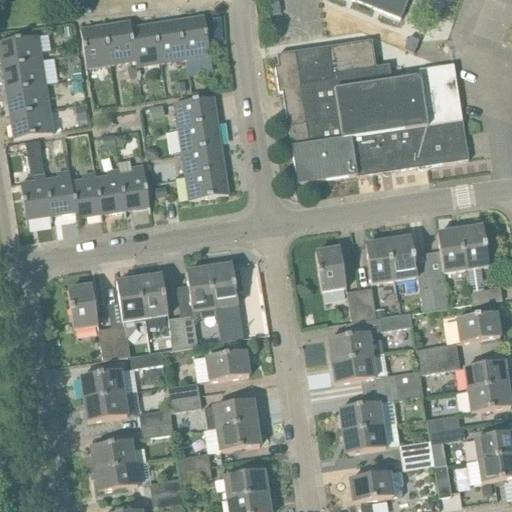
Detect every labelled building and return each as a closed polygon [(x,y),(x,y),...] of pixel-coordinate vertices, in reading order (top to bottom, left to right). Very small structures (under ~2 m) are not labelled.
[(347,0),(400,19),(399,22),(400,22),(409,0),(347,0)] [(179,23),(185,62),(210,59),(204,19),(179,23)] [(155,27),(161,66),(185,62),(179,23),(155,27)] [(136,64),(130,31),(129,25),(105,28),(111,68),(136,64)] [(130,31),(136,64),(137,69),(161,66),(155,27),(130,31)] [(111,68),(105,28),(80,32),(86,72),(111,68)] [(72,38),(71,30),(64,30),(65,39),(72,38)] [(0,44),(0,58),(2,69),(41,63),(38,39),(0,44)] [(404,52),(413,56),(419,43),(409,39),(404,52)] [(388,68),(375,70),(371,44),(276,58),(278,69),(275,70),(279,96),(283,95),(290,146),(297,188),(356,179),(356,180),(382,176),(382,173),(389,172),(390,175),(417,171),(418,171),(417,167),(425,166),(426,170),(467,164),(453,74),(420,79),(390,84),(388,68)] [(41,63),(2,69),(5,94),(45,87),(41,63)] [(5,94),(9,118),(49,112),(45,87),(5,94)] [(177,131),(217,125),(213,101),(173,107),(177,131)] [(49,112),(9,118),(13,142),(53,136),(49,112)] [(181,156),(221,149),(217,125),(177,131),(181,156)] [(185,180),(224,174),(221,149),(181,156),(185,180)] [(149,217),(150,217),(143,169),(130,170),(131,177),(118,178),(124,214),(125,220),(125,214),(148,211),(149,217)] [(124,214),(118,178),(117,172),(105,174),(106,180),(94,182),(100,218),(101,224),(100,218),(124,214)] [(50,219),(74,216),(70,186),(69,186),(67,174),(55,176),(56,181),(44,183),(50,220),(50,226),(51,226),(50,219)] [(228,198),(224,174),(185,180),(188,204),(228,198)] [(76,222),(100,218),(94,182),(93,182),(93,176),(81,178),(82,184),(70,186),(74,216),(76,228),(77,228),(76,222)] [(26,223),(50,220),(44,183),(43,178),(32,179),(33,185),(20,187),(26,229),(27,229),(26,223)] [(482,230),(462,233),(467,273),(488,270),(482,230)] [(443,276),(467,273),(462,233),(436,237),(443,276)] [(410,241),(390,244),(396,283),(417,280),(410,241)] [(372,287),(396,283),(390,244),(365,248),(372,287)] [(346,291),(339,252),(315,256),(321,295),(346,291)] [(215,311),(238,308),(232,268),(209,272),(215,311)] [(215,311),(209,272),(186,275),(192,315),(215,311)] [(138,283),(145,322),(167,319),(161,279),(138,283)] [(442,282),(429,284),(433,314),(446,311),(442,282)] [(138,283),(116,286),(122,326),(145,322),(138,283)] [(433,314),(429,284),(418,286),(422,315),(433,314)] [(98,329),(91,290),(67,293),(73,333),(98,329)] [(502,303),(500,291),(470,295),(472,308),(502,303)] [(373,292),(358,295),(363,324),(378,322),(373,292)] [(363,324),(358,295),(348,296),(353,325),(363,324)] [(411,317),(380,321),(382,335),(413,330),(411,317)] [(499,341),(496,317),(458,322),(462,348),(499,341)] [(181,324),(185,352),(197,350),(192,322),(181,324)] [(185,352),(181,324),(169,325),(173,354),(185,352)] [(250,327),(220,333),(222,346),(253,340),(250,327)] [(110,333),(115,363),(127,361),(123,331),(110,333)] [(103,364),(115,363),(110,333),(98,334),(103,364)] [(328,342),(331,365),(371,359),(382,358),(380,344),(369,346),(368,337),(328,342)] [(418,366),(449,361),(447,349),(416,354),(418,366)] [(249,380),(245,355),(206,362),(210,387),(249,380)] [(160,356),(132,360),(134,373),(162,369),(160,356)] [(331,365),(335,388),(374,382),(371,359),(331,365)] [(418,366),(419,376),(420,379),(451,375),(449,361),(418,366)] [(506,388),(503,366),(465,372),(468,393),(506,388)] [(80,380),(83,404),(123,398),(119,374),(80,380)] [(421,388),(420,379),(419,376),(389,380),(390,392),(421,388)] [(167,405),(199,400),(197,387),(166,392),(167,405)] [(421,388),(390,392),(392,405),(423,400),(421,388)] [(506,388),(468,393),(471,418),(510,411),(506,388)] [(123,398),(83,404),(87,426),(127,420),(123,398)] [(200,410),(199,400),(167,405),(169,415),(200,410)] [(216,432),(256,426),(252,404),(213,410),(216,432)] [(377,407),(338,412),(342,435),(380,430),(377,407)] [(140,430),(170,426),(169,416),(139,420),(140,430)] [(427,437),(460,432),(458,419),(426,424),(427,437)] [(172,439),(170,426),(140,430),(142,443),(172,439)] [(219,455),(259,450),(256,426),(216,432),(219,455)] [(380,430),(342,435),(345,458),(383,453),(380,430)] [(429,447),(429,449),(462,444),(460,432),(427,437),(429,447)] [(511,435),(475,442),(478,465),(511,460),(511,435)] [(130,444),(90,450),(94,475),(134,469),(130,444)] [(399,451),(401,462),(430,458),(429,449),(429,447),(399,451)] [(430,458),(401,462),(403,475),(432,470),(430,458)] [(177,475),(209,470),(207,460),(176,464),(177,475)] [(511,460),(478,465),(481,487),(511,482),(511,460)] [(134,469),(94,475),(97,496),(137,492),(134,469)] [(211,484),(209,470),(177,475),(179,485),(179,488),(211,484)] [(438,502),(451,500),(446,470),(432,472),(438,502)] [(267,498),(263,474),(223,481),(227,504),(267,498)] [(388,476),(349,482),(353,507),(392,501),(388,476)] [(179,488),(179,485),(149,489),(151,500),(180,496),(179,488)] [(180,496),(151,500),(152,511),(156,511),(182,508),(180,496)] [(268,511),(267,498),(227,504),(228,511),(268,511)] [(422,507),(426,511),(431,511),(434,506),(430,501),(425,502),(422,507)]
